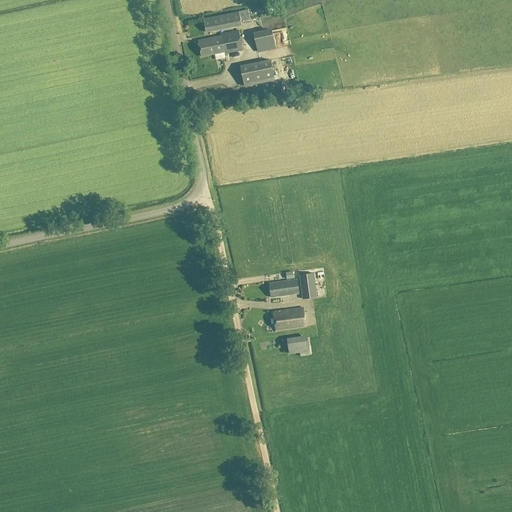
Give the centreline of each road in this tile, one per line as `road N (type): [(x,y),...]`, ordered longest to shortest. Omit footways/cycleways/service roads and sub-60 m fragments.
road 1 (unclassified): [(0,246),(177,208),(204,184),(166,0)]
road 2 (track): [(272,511),(204,184)]
